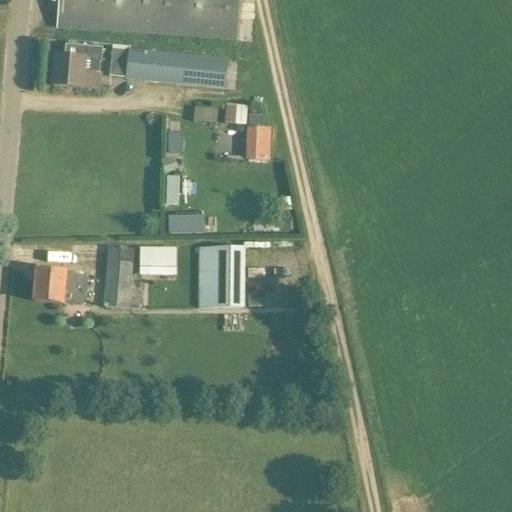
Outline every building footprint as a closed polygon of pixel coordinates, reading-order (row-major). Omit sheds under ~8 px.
[(59,0),(57,28),(237,41),(240,0),(59,0)] [(67,46),(66,57),(56,56),(53,87),(83,89),(99,90),(100,74),(99,74),(101,50),(67,46)] [(127,79),(226,90),(229,62),(130,51),(127,79)] [(227,123),(247,123),(248,106),(228,105),(227,123)] [(195,121),(217,123),(218,109),(196,108),(195,121)] [(270,162),(270,160),(272,130),(248,129),(248,161),(270,162)] [(181,155),(181,134),(169,134),(169,155),(181,155)] [(174,157),(161,161),(166,176),(179,172),(174,157)] [(166,206),(179,207),(180,178),(167,177),(166,206)] [(279,213),(289,211),(293,211),(290,198),(287,199),(277,201),(279,213)] [(203,215),(168,217),(169,234),(204,232),(203,215)] [(281,220),(281,221),(281,232),(291,232),(291,219),(281,219),(281,220)] [(105,308),(140,311),(146,251),(110,248),(105,308)] [(199,249),(199,311),(245,311),(245,249),(199,249)] [(68,274),(37,271),(34,302),(65,305),(65,304),(85,306),(87,277),(68,275),(68,274)]
